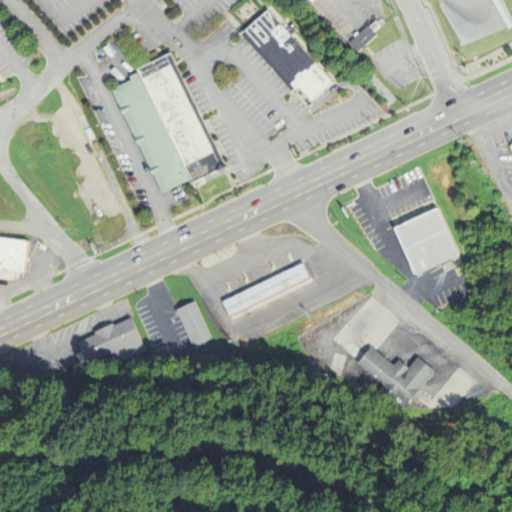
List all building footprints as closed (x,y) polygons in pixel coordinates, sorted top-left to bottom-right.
[(264,9),(329,81),(308,100),(294,85),(291,88),(240,31),(264,9)] [(187,181),(134,73),(133,70),(162,56),(215,167),(187,181)] [(187,181),(159,194),(109,89),(128,80),(126,77),(134,73),(187,181)] [(460,255),(439,208),(418,218),(396,227),(402,240),(417,274),(460,255)] [(0,277),(0,236),(32,240),(28,272),(19,271),(18,280),(0,277)] [(225,302),(306,262),(313,277),(232,317),(225,302)] [(197,301),(215,339),(196,347),(178,310),(197,301)] [(91,363),(90,361),(84,364),(78,353),(85,350),(81,342),(98,333),(97,331),(116,322),(117,325),(133,317),(149,350),(119,364),(113,352),(91,363)] [(360,362),(374,345),(397,365),(403,359),(413,367),(422,356),(439,370),(410,404),(402,397),(395,405),(380,392),(387,384),(360,362)]
